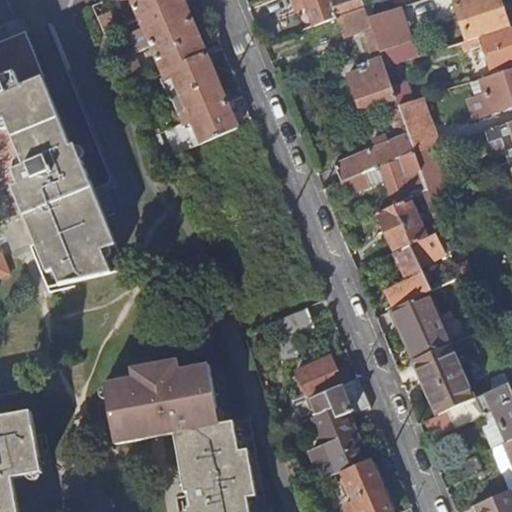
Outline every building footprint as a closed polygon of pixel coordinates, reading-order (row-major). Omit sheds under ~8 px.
[(183,0),(130,0),(160,68),(126,83),(129,90),(163,75),(165,80),(174,77),(177,86),(167,91),(174,108),(185,104),(189,115),(182,119),(186,129),(194,126),(198,135),(187,140),(191,150),(203,144),(239,129),(183,0)] [(294,0),(296,5),(301,3),(303,8),(308,7),(315,26),(337,18),(366,9),(362,0),(294,0)] [(483,37),(509,28),(500,0),(469,0),(456,4),(468,41),(483,37)] [(106,1),(93,6),(105,35),(117,29),(106,1)] [(400,8),(369,18),(386,68),(410,60),(404,44),(411,41),(400,8)] [(366,9),(337,18),(343,36),(365,29),(369,42),(367,42),(373,60),(364,64),(365,69),(349,75),(361,111),(391,101),(399,122),(405,121),(400,106),(386,68),(369,18),(366,9)] [(511,29),(484,39),(483,37),(468,41),(462,43),(465,52),(485,45),(493,70),(497,68),(507,65),(511,63),(511,29)] [(0,152),(3,160),(0,161),(0,168),(10,193),(21,188),(26,201),(20,204),(31,231),(27,234),(49,289),(113,275),(105,254),(118,248),(78,148),(72,148),(27,35),(0,46),(0,152)] [(410,60),(417,58),(411,41),(404,44),(410,60)] [(133,55),(116,61),(124,78),(140,71),(133,55)] [(499,74),(508,71),(507,65),(497,68),(499,74)] [(511,105),(511,69),(508,71),(499,74),(481,79),(492,112),(511,105)] [(400,106),(405,121),(410,135),(416,152),(416,153),(425,150),(436,147),(420,100),(400,106)] [(511,170),(511,122),(485,131),(489,143),(502,138),(510,162),(496,167),(499,175),(511,170)] [(158,135),(150,138),(161,163),(183,153),(179,144),(165,150),(158,135)] [(342,182),(366,172),(397,159),(416,152),(410,135),(336,165),(342,182)] [(416,153),(423,171),(430,190),(432,197),(440,194),(425,150),(416,153)] [(416,152),(397,159),(399,164),(383,170),(393,200),(410,195),(409,194),(419,190),(419,189),(423,187),(418,173),(423,171),(416,153),(416,152)] [(342,182),(325,189),(330,201),(372,186),(366,172),(342,182)] [(21,188),(10,193),(27,234),(31,231),(20,204),(26,201),(21,188)] [(430,190),(420,195),(425,209),(435,205),(432,197),(430,190)] [(432,197),(435,205),(439,218),(450,214),(444,193),(440,194),(432,197)] [(251,222),(280,210),(273,194),(244,205),(251,222)] [(412,199),(380,213),(397,253),(398,252),(429,238),(412,199)] [(249,229),(236,234),(263,311),(278,306),(276,300),(290,294),(277,261),(255,270),(249,253),(257,250),(249,229)] [(429,238),(398,252),(407,271),(403,273),(407,281),(395,287),(403,305),(426,295),(431,292),(434,291),(422,266),(446,254),(437,234),(429,238)] [(460,278),(465,290),(476,286),(459,240),(448,243),(460,278)] [(0,277),(14,272),(5,248),(0,250),(0,277)] [(403,305),(395,287),(384,292),(392,311),(403,305)] [(426,295),(449,346),(454,343),(431,292),(426,295)] [(407,344),(415,361),(449,346),(426,295),(403,305),(392,311),(407,344)] [(201,323),(196,299),(184,301),(189,325),(201,323)] [(392,311),(387,313),(402,346),(407,344),(392,311)] [(449,346),(415,361),(440,415),(447,412),(474,400),(449,346)] [(307,395),(295,400),(297,405),(312,399),(342,386),(346,384),(349,382),(343,367),(335,370),(330,358),(296,372),(298,377),(295,379),(300,392),(304,390),(307,395)] [(222,426),(210,367),(181,372),(179,362),(134,371),(135,380),(106,386),(117,445),(176,435),(186,493),(190,493),(192,508),(189,509),(189,511),(20,511),(15,480),(45,474),(34,413),(0,418),(0,511),(251,511),(250,499),(258,497),(249,451),(241,452),(236,423),(222,426)] [(485,369),(494,391),(509,384),(498,362),(485,369)] [(369,407),(357,379),(349,382),(346,384),(349,392),(357,392),(357,395),(346,396),(342,386),(312,399),(318,416),(333,410),(337,419),(341,418),(345,416),(369,407)] [(474,400),(447,412),(455,429),(484,417),(485,418),(496,413),(508,442),(511,440),(511,390),(509,384),(494,391),(474,400)] [(318,416),(314,417),(338,475),(343,473),(365,463),(351,429),(346,431),(341,418),(337,419),(333,410),(318,416)] [(351,429),(345,416),(341,418),(346,431),(351,429)] [(511,463),(504,444),(499,447),(511,479),(511,463)] [(476,457),(449,469),(456,484),(483,472),(476,457)] [(343,473),(359,511),(390,511),(369,462),(365,463),(343,473)] [(480,511),(511,511),(511,494),(510,491),(478,505),(480,511)]
